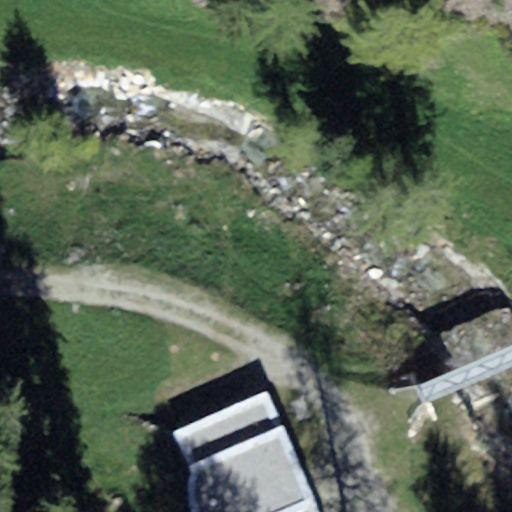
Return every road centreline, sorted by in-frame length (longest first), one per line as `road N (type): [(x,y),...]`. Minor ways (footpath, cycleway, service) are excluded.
road 1 (track): [(511,148),(460,119),(320,72),(238,69),(141,141),(92,192),(0,218)]
road 2 (track): [(375,511),(360,463),(276,346),(127,281),(25,290)]
